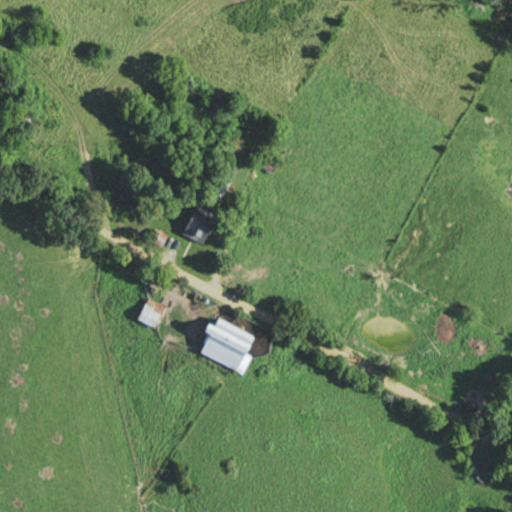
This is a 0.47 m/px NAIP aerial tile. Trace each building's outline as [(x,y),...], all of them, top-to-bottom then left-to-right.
[(14,124),(33,135),(42,120),(23,109),(14,124)] [(280,162),(265,155),(260,166),(275,174),(280,162)] [(207,245),(221,218),(197,206),(184,233),(207,245)] [(157,328),(168,308),(151,299),(140,318),(157,328)] [(470,460),(501,476),(508,462),(477,446),(470,460)]
